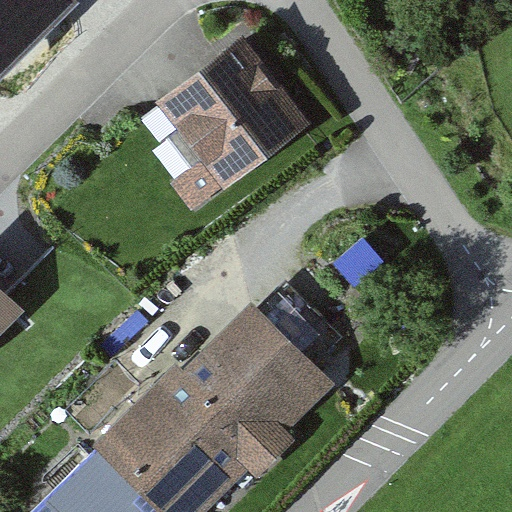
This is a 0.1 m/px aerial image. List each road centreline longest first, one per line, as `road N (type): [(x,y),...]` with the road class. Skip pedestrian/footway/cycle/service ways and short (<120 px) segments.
road 1 (residential): [(307,0),(511,307)]
road 2 (unknown): [(389,123),(150,330)]
road 3 (unclassified): [(511,327),(335,511)]
road 4 (residential): [(4,168),(186,0)]
